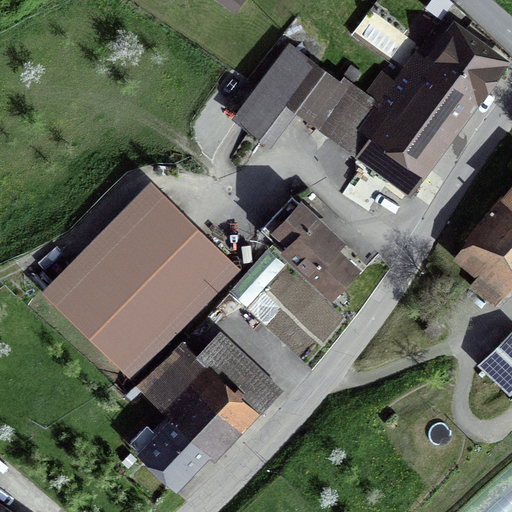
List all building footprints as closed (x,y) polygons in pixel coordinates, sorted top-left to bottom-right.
[(238,117),(262,135),(289,99),(317,125),(410,193),(426,171),(417,165),(495,61),(459,34),(435,66),(419,54),(395,85),(381,75),(366,95),(347,81),(343,87),(290,48),(238,117)] [(230,260),(164,194),(56,304),(122,369),(230,260)] [(502,195),(501,196),(511,204),(511,194),(507,200),(502,195)] [(261,228),(332,295),(356,270),(335,249),(341,242),(292,195),(261,228)] [(511,204),(501,196),(467,237),(469,238),(455,256),(478,276),(471,284),(493,302),(511,279),(511,204)] [(511,334),(484,363),(510,389),(511,386),(511,334)] [(132,443),(175,484),(250,406),(257,414),(279,391),(227,342),(206,363),(182,340),(136,383),(174,419),(163,431),(158,425),(151,432),(147,428),(132,443)] [(0,511),(14,511),(0,502),(0,511)]
